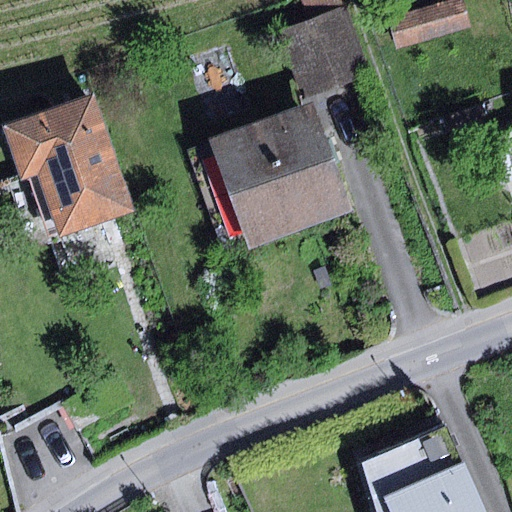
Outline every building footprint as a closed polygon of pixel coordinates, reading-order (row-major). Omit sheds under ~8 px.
[(301,0),(309,20),(345,7),(342,0),(301,0)] [(462,0),(446,0),(391,16),(400,47),(470,26),(462,0)] [(279,30),(301,95),(368,72),(345,7),(309,20),(279,30)] [(96,95),(4,125),(23,180),(38,174),(59,237),(135,212),(96,95)] [(313,102),(211,141),(253,249),(354,210),(313,102)] [(511,179),(511,129),(492,136),(507,181),(511,179)] [(253,249),(211,141),(187,150),(229,258),(253,249)] [(118,374),(66,401),(81,430),(133,402),(118,374)] [(483,511),(444,425),(360,463),(374,511),(483,511)]
